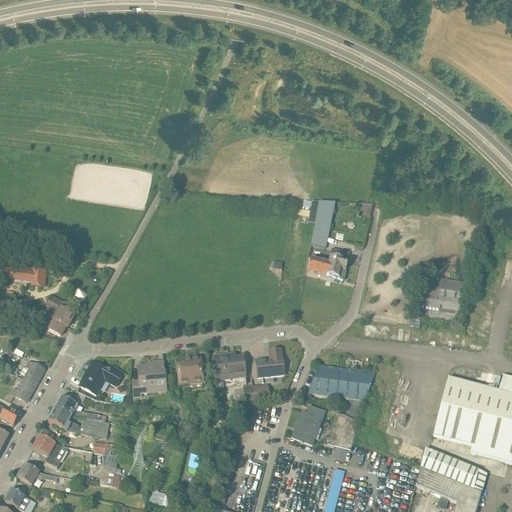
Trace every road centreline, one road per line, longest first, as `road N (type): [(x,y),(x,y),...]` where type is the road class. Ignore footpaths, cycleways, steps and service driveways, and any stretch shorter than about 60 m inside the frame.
road 1 (primary): [(0,26),(133,9),(284,32),(407,91),(511,179)]
road 2 (primary): [(511,157),(444,98),(375,55),(293,20),(199,0)]
road 3 (residential): [(73,350),(283,330),(319,345)]
road 4 (unclassified): [(258,511),(289,395),(319,345)]
road 5 (unclassified): [(0,485),(73,350)]
road 6 (residential): [(319,345),(356,305),(375,211)]
